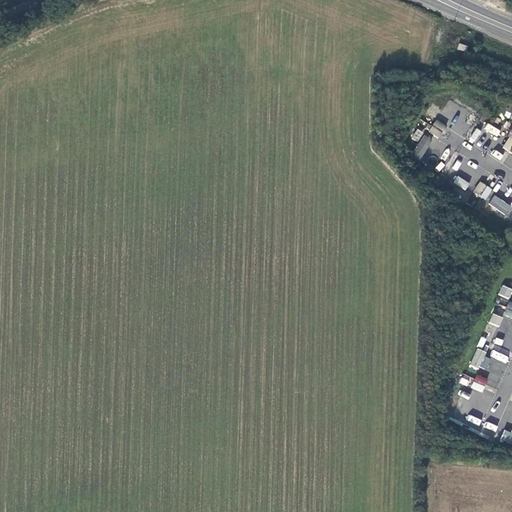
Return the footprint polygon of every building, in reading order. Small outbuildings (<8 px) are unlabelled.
[(437,119),(428,132),(439,139),(448,126),(437,119)] [(486,124),(483,130),(497,136),(500,129),(486,124)] [(468,139),(474,143),(482,132),(476,128),(468,139)] [(422,133),(412,156),(422,160),(432,137),(422,133)] [(511,139),(509,138),(503,148),(511,153),(511,139)] [(490,156),(501,159),(503,153),(492,150),(490,156)] [(456,176),(453,183),(465,189),(469,182),(456,176)] [(480,182),(473,192),(485,200),(491,190),(480,182)] [(506,216),(511,207),(495,195),(488,203),(506,216)] [(509,299),(511,291),(511,288),(502,284),(498,294),(509,299)] [(488,321),(498,327),(503,318),(493,312),(488,321)] [(489,360),(484,358),(486,352),(477,348),(470,364),(485,370),(489,360)] [(492,349),(489,355),(505,363),(508,357),(492,349)] [(476,375),(471,387),(481,392),(487,380),(476,375)] [(511,429),(511,432),(504,429),(500,440),(511,444),(511,429)]
